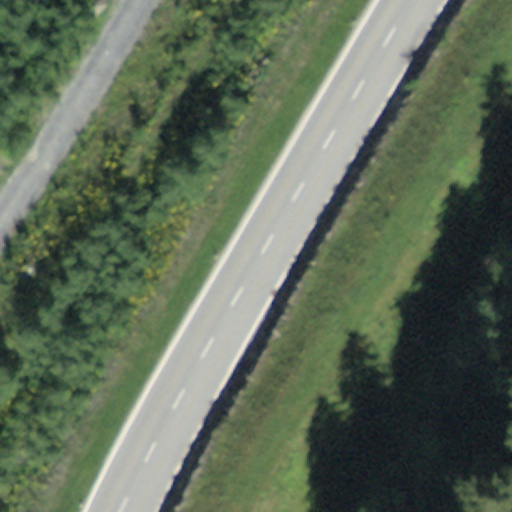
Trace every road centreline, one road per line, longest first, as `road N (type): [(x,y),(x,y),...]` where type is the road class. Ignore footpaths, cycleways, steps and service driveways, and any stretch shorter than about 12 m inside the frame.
road 1 (tertiary): [(408,0),(116,511)]
road 2 (track): [(120,0),(0,195)]
